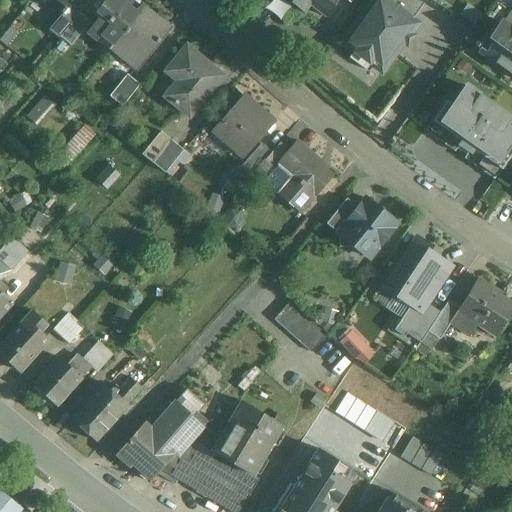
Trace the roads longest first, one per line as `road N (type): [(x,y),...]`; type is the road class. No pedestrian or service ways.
road 1 (residential): [(511,259),(370,158),(190,0)]
road 2 (secondary): [(96,492),(0,413)]
